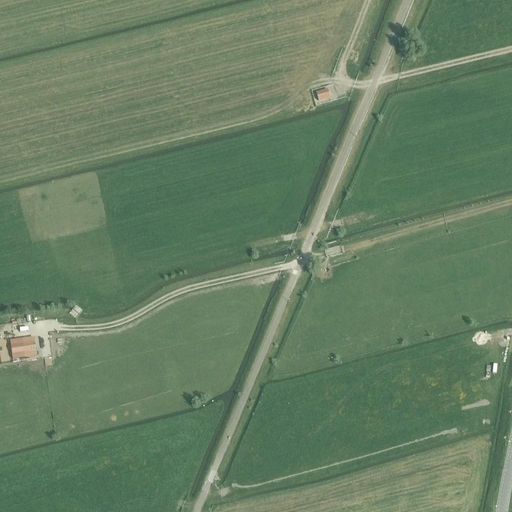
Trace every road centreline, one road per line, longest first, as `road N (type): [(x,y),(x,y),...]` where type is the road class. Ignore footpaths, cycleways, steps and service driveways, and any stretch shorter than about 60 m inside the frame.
road 1 (track): [(43,353),(40,328),(112,326),(176,293),(511,204)]
road 2 (track): [(367,0),(340,71),(344,81),(301,90),(285,106),(0,178)]
road 3 (track): [(224,254),(511,184)]
road 4 (track): [(344,81),(511,51)]
